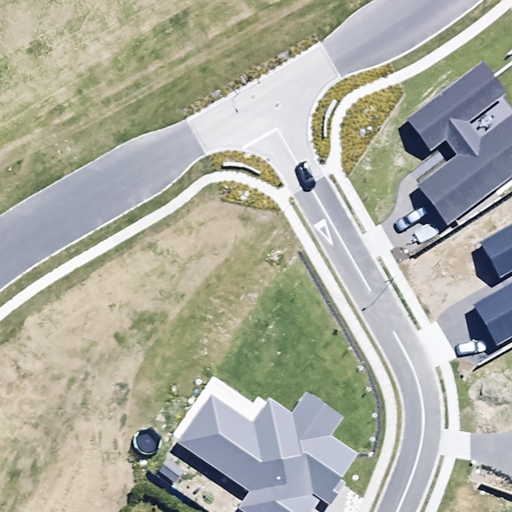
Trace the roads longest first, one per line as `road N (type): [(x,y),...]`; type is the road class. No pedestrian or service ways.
road 1 (residential): [(385,511),(412,433),(412,394),(262,104)]
road 2 (residential): [(262,104),(0,256)]
road 3 (residential): [(432,0),(262,104)]
